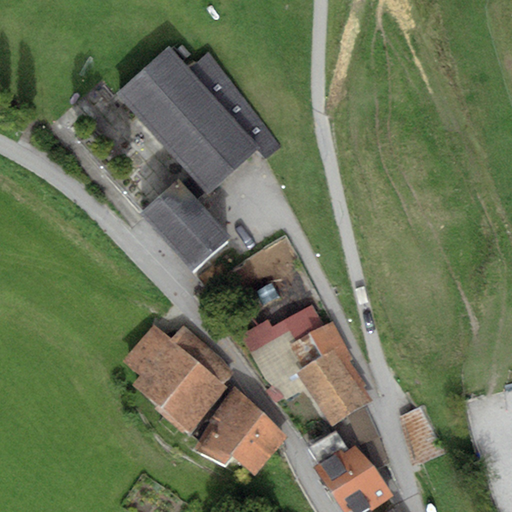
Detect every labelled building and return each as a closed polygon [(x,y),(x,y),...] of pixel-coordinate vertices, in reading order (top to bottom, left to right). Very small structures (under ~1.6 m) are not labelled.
[(189,69),(169,45),(116,94),(190,176),(184,183),(198,200),(205,193),(207,195),(257,150),(267,160),(281,147),(209,53),(189,69)] [(184,183),(179,178),(141,212),(192,272),(231,237),(198,200),(184,183)] [(290,345),(324,326),(313,305),(272,328),(268,319),(242,334),(265,380),(272,386),(283,398),(286,401),(308,388),(298,371),(302,368),(290,345)] [(302,368),(298,371),(308,388),(332,426),(349,417),(360,444),(366,442),(376,466),(387,461),(364,407),(372,401),(331,323),(324,326),(290,345),(302,368)] [(172,339),(154,325),(122,361),(140,376),(133,386),(190,434),(228,387),(225,384),(234,373),(184,325),(172,339)] [(283,398),(272,386),(266,391),(277,403),(283,398)] [(286,437),(234,387),(209,421),(215,425),(197,452),(226,464),(233,456),(255,474),(286,437)] [(419,408),(400,417),(413,469),(444,455),(419,408)] [(319,464),(314,467),(344,511),(368,511),(394,495),(355,446),(348,449),(336,431),(308,447),(319,464)]
